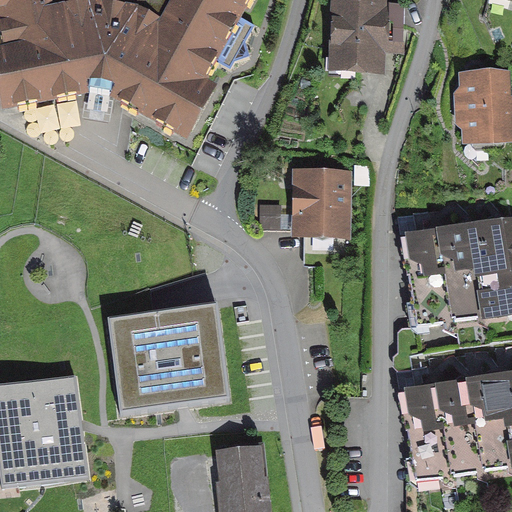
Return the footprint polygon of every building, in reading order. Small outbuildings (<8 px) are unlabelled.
[(0,0),(0,43),(9,100),(95,85),(113,87),(190,132),(250,0),(0,0)] [(401,6),(337,3),(333,68),(384,71),(385,49),(398,50),(401,6)] [(511,94),(511,74),(464,76),(467,140),(511,137),(511,94)] [(347,175),(297,174),(296,233),(346,234),(347,175)] [(511,224),(405,240),(418,325),(511,311),(511,224)] [(215,306),(111,319),(123,407),(226,394),(215,306)] [(511,378),(401,396),(414,482),(511,467),(511,378)] [(75,381),(0,391),(0,464),(4,493),(88,482),(75,381)] [(265,511),(258,449),(220,453),(226,511),(265,511)]
